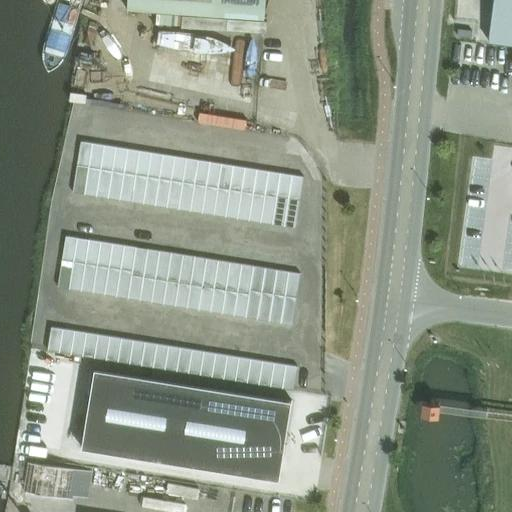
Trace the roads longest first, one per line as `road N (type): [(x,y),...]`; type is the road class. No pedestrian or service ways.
road 1 (tertiary): [(406,302),(437,0)]
road 2 (tertiary): [(410,0),(379,298)]
road 3 (tertiary): [(379,298),(346,511)]
road 4 (tertiary): [(374,511),(406,302)]
